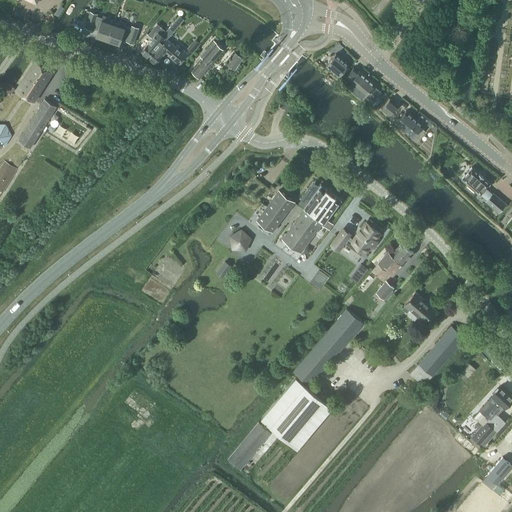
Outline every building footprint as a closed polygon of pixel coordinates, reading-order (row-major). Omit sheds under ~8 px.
[(108,40),(115,20),(103,16),(102,18),(96,16),(97,14),(90,12),(85,27),(92,29),(92,28),(94,28),(95,27),(98,29),(96,36),(108,40)] [(167,39),(184,19),(179,15),(175,21),(157,42),(152,38),(141,51),(149,58),(166,38),(167,39)] [(138,27),(136,27),(132,25),(131,27),(126,26),(126,23),(115,20),(108,40),(120,44),(122,36),(126,38),(126,39),(127,39),(127,41),(133,43),(138,27)] [(427,46),(431,41),(422,34),(418,39),(427,46)] [(175,47),(167,39),(166,38),(149,58),(155,63),(165,51),(169,54),(168,55),(178,64),(187,53),(177,45),(175,47)] [(200,77),(223,49),(213,41),(200,57),(202,59),(192,71),(200,77)] [(192,52),(196,48),(191,44),(187,48),(192,52)] [(227,65),(234,70),(242,58),(235,53),(227,65)] [(338,76),(348,64),(336,53),(326,65),(338,76)] [(33,102),(52,72),(34,61),(15,90),(33,102)] [(375,84),(359,71),(359,72),(353,67),(345,77),(350,82),(365,95),(366,93),(375,101),(381,93),(373,86),(375,84)] [(14,88),(8,84),(5,90),(10,94),(14,88)] [(389,115),(398,105),(390,98),(382,108),(389,115)] [(43,99),(28,122),(40,130),(55,106),(43,99)] [(421,127),(423,125),(406,110),(396,122),(413,136),(415,134),(418,137),(425,130),(421,127)] [(0,122),(0,144),(9,145),(10,123),(0,122)] [(29,147),(40,130),(28,122),(18,139),(29,147)] [(17,169),(4,161),(0,167),(0,189),(3,191),(17,169)] [(479,172),(479,173),(472,167),(462,178),(480,194),(481,194),(487,199),(485,201),(498,212),(506,203),(493,193),(492,194),(485,188),(490,183),(483,177),(483,176),(479,172)] [(323,221),(321,224),(329,229),(333,224),(326,219),(340,200),(341,199),(320,184),(314,194),(304,207),(305,208),(323,221)] [(282,218),(294,202),(279,190),(266,207),(282,218)] [(272,231),(282,218),(266,207),(257,220),(272,231)] [(301,252),(321,224),(323,221),(305,208),(282,238),(301,252)] [(376,238),(380,232),(366,222),(361,229),(360,228),(356,234),(357,235),(353,240),(348,236),(350,234),(343,229),(332,244),(338,249),(344,242),(361,254),(364,250),(366,252),(369,247),(372,248),(379,239),(376,238)] [(245,250),(251,238),(241,229),(230,236),(233,249),(245,250)] [(403,265),(414,252),(402,242),(392,255),(388,251),(378,263),(386,270),(396,258),(403,265)] [(224,261),(216,273),(223,278),(231,266),(224,261)] [(360,264),(357,268),(363,273),(366,268),(360,264)] [(319,269),(314,275),(324,282),(329,276),(326,273),(322,278),(319,275),(322,271),(319,269)] [(368,276),(360,288),(365,292),(373,279),(368,276)] [(394,287),(386,280),(376,292),(384,298),(394,287)] [(424,322),(435,308),(415,291),(404,305),(405,305),(402,308),(406,311),(408,308),(424,322)] [(293,371),(310,385),(321,372),(320,371),(325,365),(326,366),(342,348),(341,347),(346,341),(347,342),(353,335),(349,332),(360,319),(346,308),(293,371)] [(424,385),(465,337),(451,325),(410,374),(424,385)] [(297,448),(332,407),(296,376),(261,418),(297,448)] [(511,396),(500,386),(479,409),(490,419),(503,406),(505,407),(511,398),(511,396)] [(240,468),(271,431),(258,421),(228,458),(240,468)] [(493,428),(486,421),(472,436),(479,443),(493,428)] [(497,483),(511,466),(511,464),(502,457),(487,474),(497,483)]
